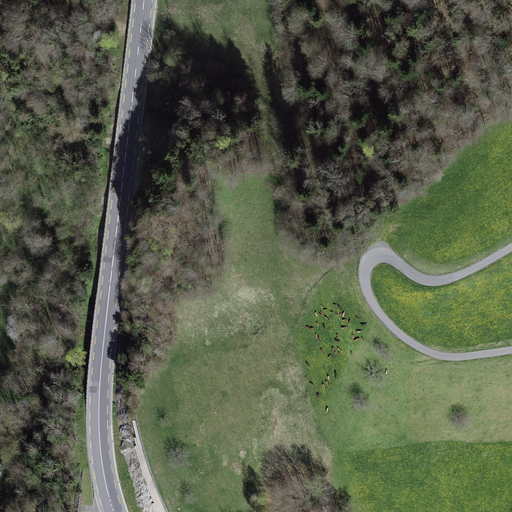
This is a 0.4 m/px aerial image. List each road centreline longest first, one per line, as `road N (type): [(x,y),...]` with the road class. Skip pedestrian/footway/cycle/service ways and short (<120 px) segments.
road 1 (primary): [(113,511),(98,430),(101,361),(143,0)]
road 2 (unclassified): [(511,350),(465,357),(411,343),(382,317),(362,274),(382,255),(427,281),(453,278),(511,246)]
